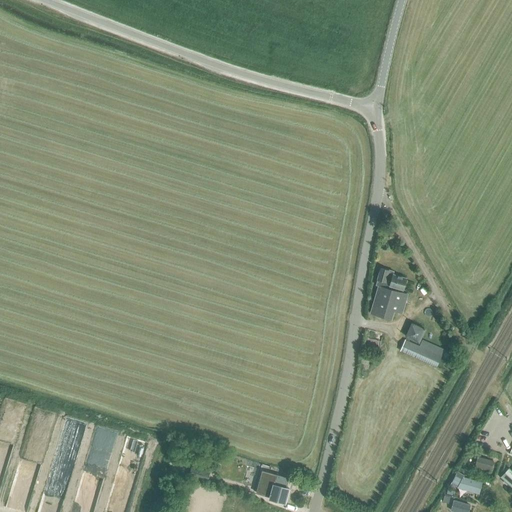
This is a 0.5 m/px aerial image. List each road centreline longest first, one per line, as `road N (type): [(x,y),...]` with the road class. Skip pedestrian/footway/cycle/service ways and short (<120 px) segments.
road 1 (unclassified): [(314,511),(376,196),(375,107)]
road 2 (unclassified): [(375,107),(234,71),(42,0)]
